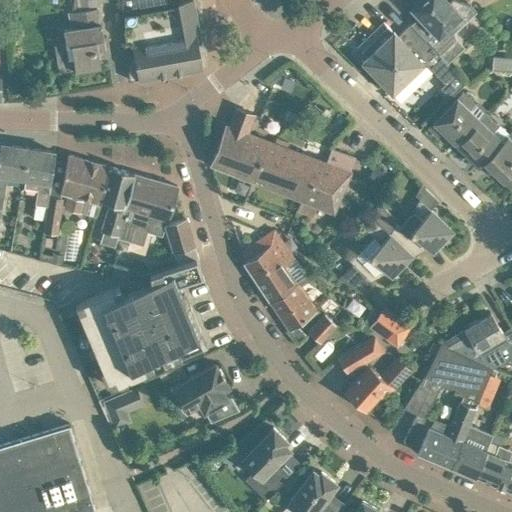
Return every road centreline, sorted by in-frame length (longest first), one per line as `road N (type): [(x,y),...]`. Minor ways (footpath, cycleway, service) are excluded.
road 1 (residential): [(498,511),(393,466),(320,411),(267,351),(233,291),(177,123)]
road 2 (residential): [(509,246),(325,68),(281,41)]
road 3 (residential): [(0,121),(177,123)]
road 4 (residential): [(177,123),(281,41)]
